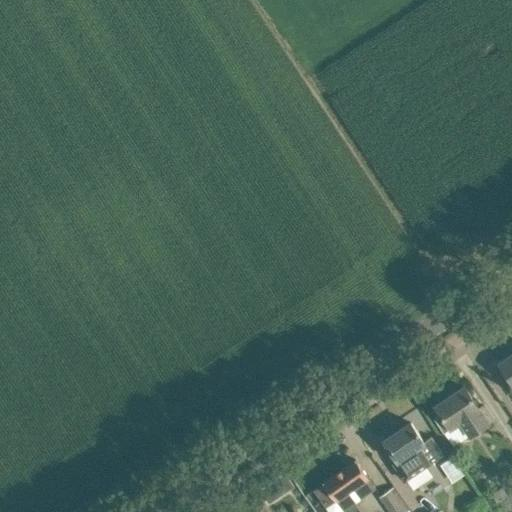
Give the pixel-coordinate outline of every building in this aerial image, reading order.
[(511,355),(500,363),(511,380),(511,355)] [(465,386),(436,405),(442,414),(435,419),(444,431),(459,421),(469,435),(494,418),(484,404),(479,407),(465,386)] [(411,422),(385,440),(398,459),(393,462),(405,481),(432,463),(431,462),(444,454),(432,436),(424,441),(411,422)] [(450,478),(455,479),(464,473),(453,456),(441,464),(450,478)] [(342,511),(376,488),(368,475),(356,459),(324,482),(315,489),(331,511),(342,511)] [(286,472),(260,489),(269,503),(294,486),(286,472)] [(411,511),(393,487),(380,496),(391,511),(411,511)]
